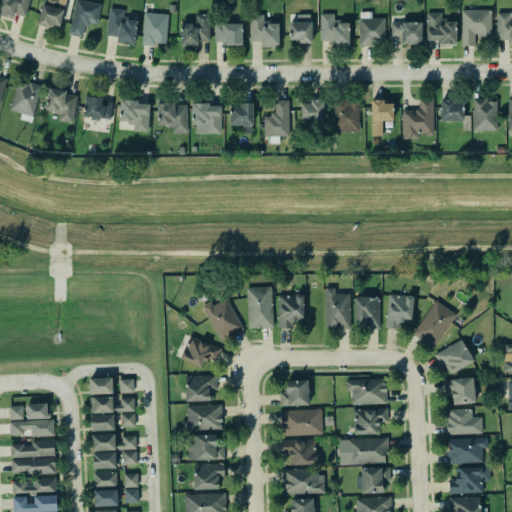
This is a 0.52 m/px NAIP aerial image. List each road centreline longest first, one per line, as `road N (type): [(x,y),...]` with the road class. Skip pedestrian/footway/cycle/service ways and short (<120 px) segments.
road 1 (residential): [(0,40),(139,69),(511,69)]
road 2 (residential): [(0,383),(59,388),(71,511)]
road 3 (residential): [(247,363),(387,358),(408,370)]
road 4 (residential): [(247,363),(252,511)]
road 5 (residential): [(418,511),(408,370)]
